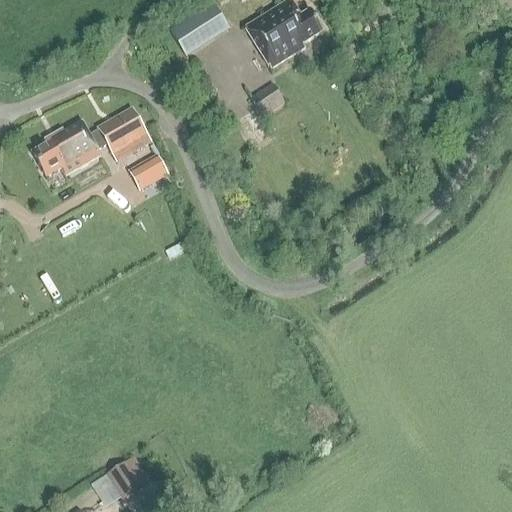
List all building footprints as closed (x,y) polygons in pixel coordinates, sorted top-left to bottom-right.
[(290,2),(245,30),(270,71),(305,49),(303,46),(323,33),(310,12),(300,19),(290,2)] [(184,55),(226,29),(213,8),(171,34),(184,55)] [(421,14),(406,22),(413,33),(427,24),(421,14)] [(251,101),(263,119),(285,104),(272,86),(251,101)] [(61,133),(45,142),(47,146),(31,155),(46,179),(61,171),(65,177),(99,157),(97,153),(106,148),(112,157),(128,148),(133,155),(150,145),(131,112),(96,131),(98,133),(89,138),(80,124),(62,134),(61,133)] [(155,159),(129,174),(140,192),(166,177),(155,159)] [(149,485),(133,459),(89,488),(104,511),(120,501),(121,503),(149,485)]
